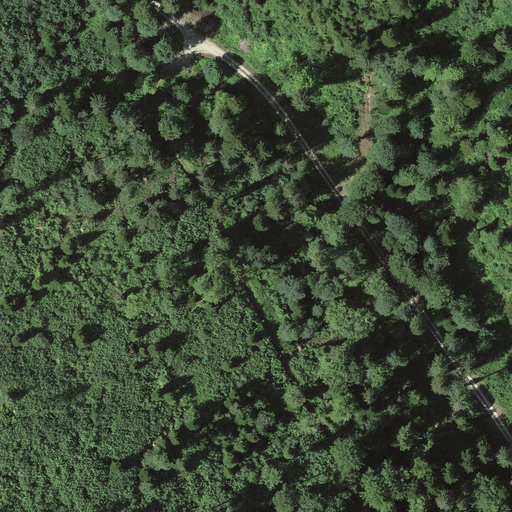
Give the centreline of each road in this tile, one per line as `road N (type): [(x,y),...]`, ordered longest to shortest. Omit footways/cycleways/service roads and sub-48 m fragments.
road 1 (track): [(143,0),(256,82),(511,439)]
road 2 (track): [(363,511),(153,106),(153,84),(200,38)]
